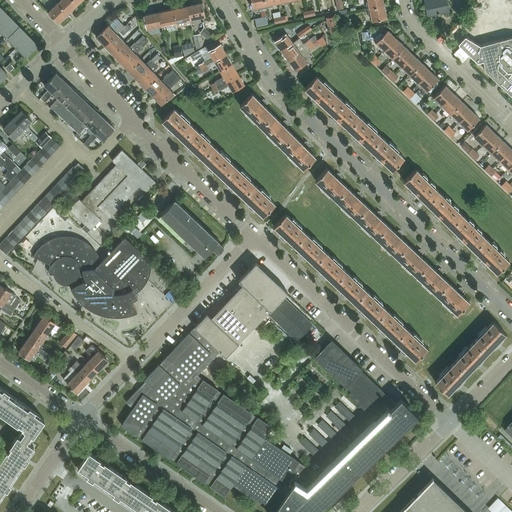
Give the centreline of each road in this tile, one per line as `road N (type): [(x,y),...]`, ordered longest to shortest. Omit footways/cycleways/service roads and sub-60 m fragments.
road 1 (tertiary): [(511,315),(272,84),(221,0)]
road 2 (residential): [(450,423),(254,238)]
road 3 (residential): [(132,362),(254,238)]
road 4 (residential): [(254,238),(132,119)]
road 5 (residential): [(218,511),(81,417)]
road 6 (residential): [(132,362),(0,262)]
road 7 (residential): [(511,122),(419,33),(402,0)]
road 8 (residential): [(358,511),(450,423)]
